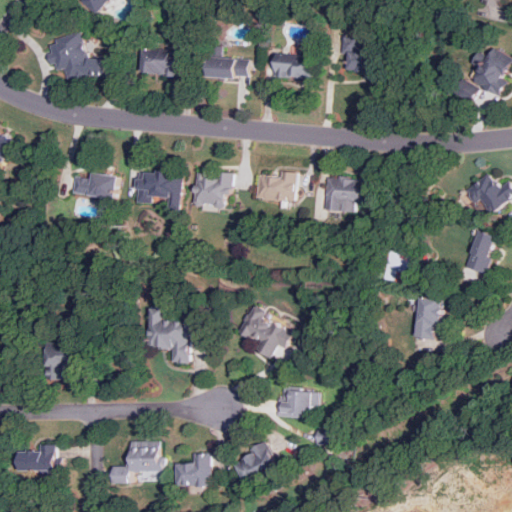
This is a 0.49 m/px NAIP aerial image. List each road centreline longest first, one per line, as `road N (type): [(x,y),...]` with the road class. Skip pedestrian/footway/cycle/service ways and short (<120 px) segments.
road 1 (residential): [(0,87),(43,107),(103,119),(390,141),(511,137)]
road 2 (residential): [(0,410),(223,408)]
